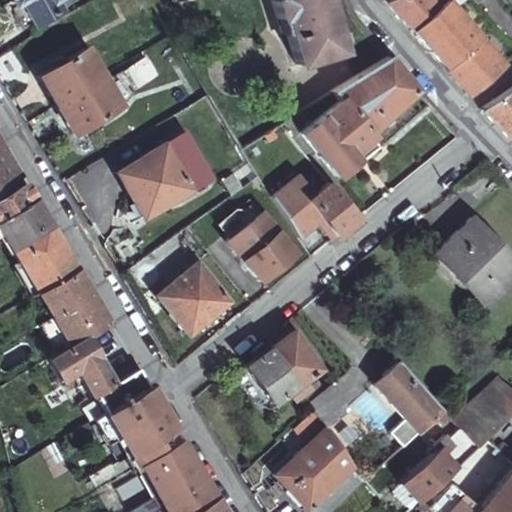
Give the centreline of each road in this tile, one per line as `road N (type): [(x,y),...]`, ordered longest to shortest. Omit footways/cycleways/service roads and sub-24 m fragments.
road 1 (residential): [(168,388),(484,134)]
road 2 (residential): [(0,111),(168,388)]
road 3 (residential): [(484,134),(372,16),(366,0)]
road 4 (residential): [(168,388),(244,511)]
